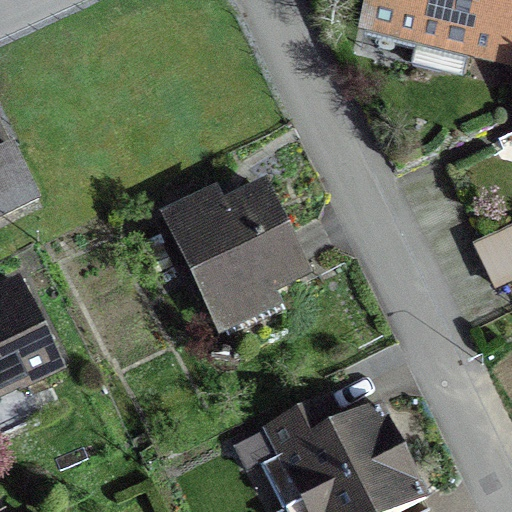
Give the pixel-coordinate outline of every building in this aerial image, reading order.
[(511,63),(511,0),(369,0),(363,26),(415,39),(467,52),(511,63)] [(0,219),(34,203),(11,154),(0,158),(0,219)] [(268,290),(299,274),(263,198),(208,224),(202,210),(166,228),(216,330),(218,329),(225,343),(280,315),(268,290)] [(511,284),(511,230),(475,248),(495,293),(511,284)] [(0,439),(36,422),(21,391),(57,374),(17,290),(0,298),(0,439)] [(399,511),(421,501),(375,410),(345,425),(338,429),(326,403),(232,452),(244,476),(277,460),(303,511),(399,511)]
